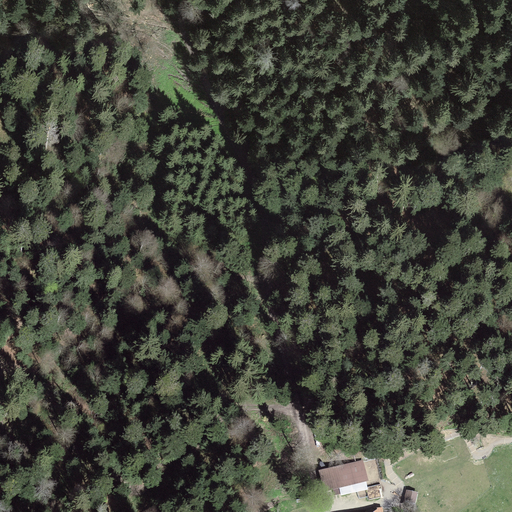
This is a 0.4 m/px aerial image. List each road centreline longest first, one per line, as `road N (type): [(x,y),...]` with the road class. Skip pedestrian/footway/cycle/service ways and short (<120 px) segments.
road 1 (track): [(180,0),(185,31),(259,199),(271,305),(324,511)]
road 2 (track): [(340,511),(393,498),(399,487),(388,463),(439,436),(472,432),(480,452)]
